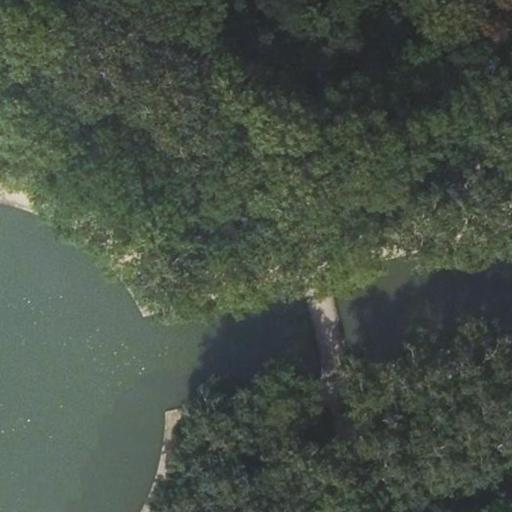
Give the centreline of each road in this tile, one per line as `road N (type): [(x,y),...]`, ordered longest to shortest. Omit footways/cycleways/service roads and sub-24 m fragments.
road 1 (track): [(54,0),(57,10),(149,50),(235,109),(285,179),(309,264)]
road 2 (track): [(309,264),(511,218)]
road 3 (track): [(0,189),(57,204),(102,237),(155,297)]
